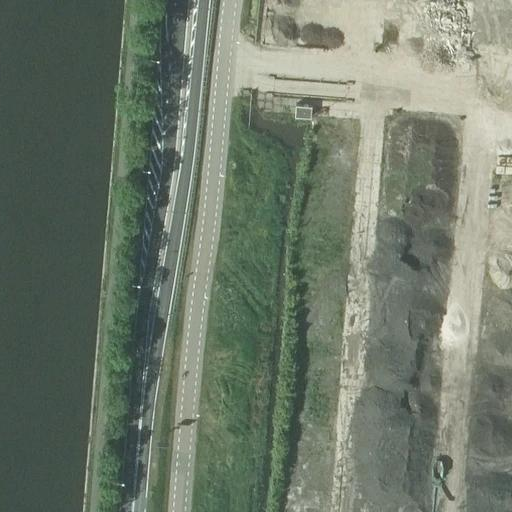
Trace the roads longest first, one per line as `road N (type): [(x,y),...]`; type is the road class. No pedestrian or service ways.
road 1 (unclassified): [(178,511),(229,0)]
road 2 (primary): [(142,392),(203,0)]
road 3 (primary): [(176,0),(142,392)]
road 4 (track): [(433,511),(483,169),(511,182)]
road 5 (primary): [(132,511),(142,392)]
